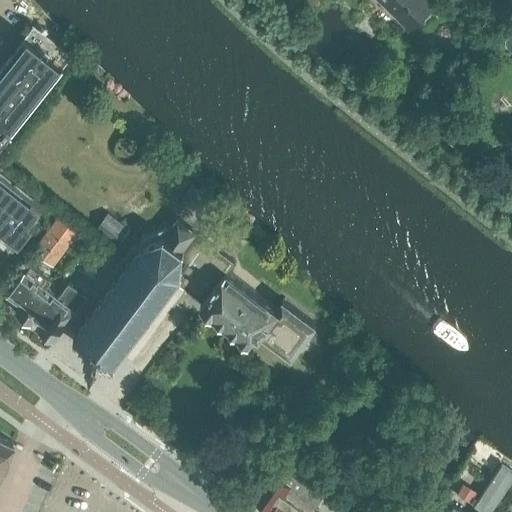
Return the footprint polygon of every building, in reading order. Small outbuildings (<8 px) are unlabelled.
[(379,0),(408,28),(434,0),(433,0),(379,0)] [(58,73),(74,53),(36,23),(0,68),(0,234),(15,246),(39,216),(34,213),(46,198),(0,161),(0,159),(17,138),(7,130),(11,125),(14,128),(58,73)] [(415,97),(407,106),(414,113),(423,103),(415,97)] [(457,118),(444,135),(458,147),(472,131),(457,118)] [(36,249),(54,263),(82,227),(64,212),(36,249)] [(109,213),(98,227),(117,241),(128,227),(109,213)] [(92,344),(88,348),(96,354),(99,350),(114,361),(177,278),(204,299),(202,301),(249,337),(252,334),(255,337),(260,331),(292,355),(317,323),(284,299),(278,307),(228,268),(236,258),(179,215),(171,226),(170,225),(144,236),(143,239),(143,243),(139,244),(137,242),(118,268),(118,272),(122,275),(77,333),(92,344)] [(32,262),(8,293),(22,303),(17,309),(33,321),(55,291),(47,285),(52,278),(32,262)] [(55,291),(33,321),(56,338),(78,309),(77,308),(87,294),(79,288),(70,282),(60,295),(55,291)] [(371,378),(361,390),(370,398),(381,386),(371,378)] [(0,471),(13,441),(0,434),(0,471)] [(271,511),(312,511),(325,494),(278,463),(254,498),(272,511),(271,511)] [(475,504),(486,511),(489,511),(511,479),(511,469),(502,463),(475,504)] [(476,492),(463,485),(458,493),(470,501),(476,492)]
